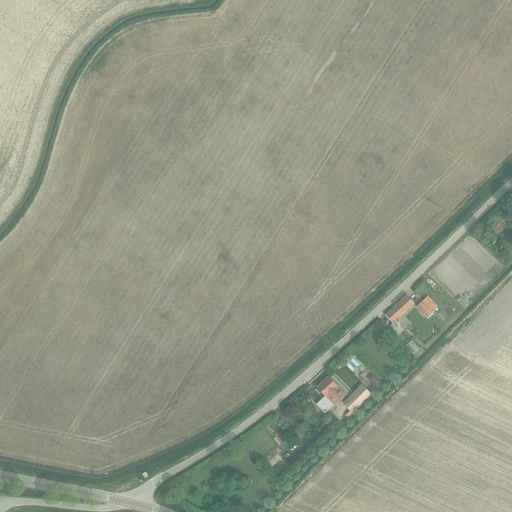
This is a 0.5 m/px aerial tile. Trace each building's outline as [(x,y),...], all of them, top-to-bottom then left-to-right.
[(449,265),(444,269),(450,277),(455,274),(449,265)] [(467,295),(474,301),(479,295),(472,289),(467,295)] [(394,308),(386,315),(393,323),(396,320),(414,303),(407,296),(407,295),(396,305),(394,307),(394,308)] [(433,296),(426,301),(435,313),(442,307),(433,296)] [(423,301),(416,307),(426,318),(432,312),(423,301)] [(413,328),(419,318),(411,313),(405,323),(413,328)] [(436,325),(430,318),(427,320),(433,327),(436,325)] [(415,328),(409,334),(413,338),(419,331),(415,328)] [(421,349),(427,345),(421,336),(415,340),(421,349)] [(405,346),(412,354),(419,349),(412,341),(405,346)] [(342,361),(354,374),(363,365),(351,352),(342,361)] [(380,370),(377,374),(386,382),(390,378),(380,370)] [(371,374),(367,378),(377,388),(381,384),(371,374)] [(329,377),(318,387),(325,395),(320,400),(328,410),(345,394),(329,377)] [(353,413),(371,395),(362,386),(344,404),(353,413)] [(289,469),(296,464),(292,457),(284,463),(289,469)] [(272,475),(278,481),(289,471),(283,466),(272,475)]
